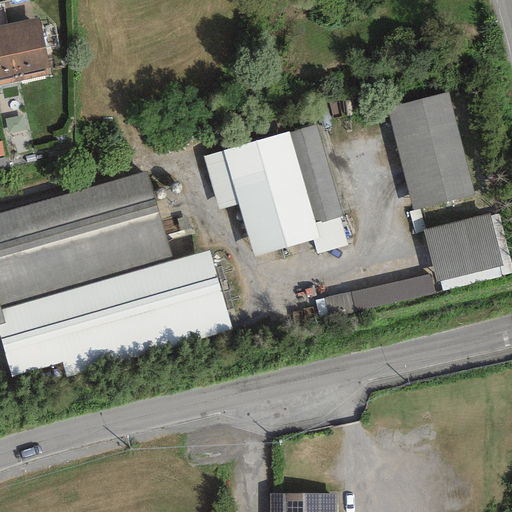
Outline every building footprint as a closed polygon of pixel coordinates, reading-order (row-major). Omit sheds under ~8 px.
[(0,25),(0,82),(46,73),(35,18),(0,25)] [(446,95),(385,111),(412,212),(472,197),(446,95)] [(315,129),(205,160),(219,210),(239,205),(253,258),(313,241),(317,256),(348,247),(315,129)] [(144,176),(0,217),(0,309),(171,262),(144,176)] [(488,217),(424,233),(436,284),(501,268),(488,217)] [(171,262),(0,309),(0,316),(3,325),(0,325),(0,342),(12,379),(60,365),(66,381),(231,333),(207,253),(171,262)] [(433,296),(429,275),(314,301),(319,322),(433,296)] [(335,511),(336,495),(269,495),(269,511),(335,511)]
